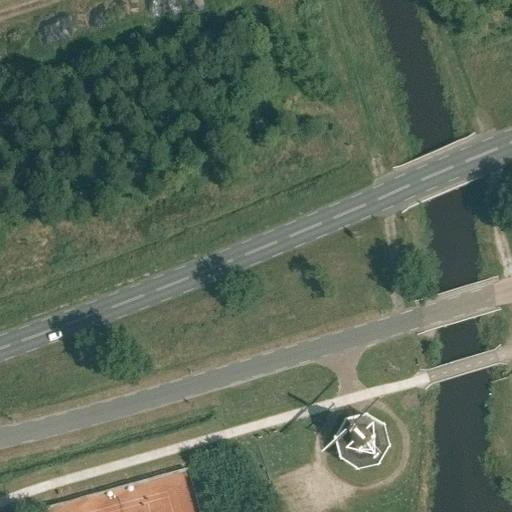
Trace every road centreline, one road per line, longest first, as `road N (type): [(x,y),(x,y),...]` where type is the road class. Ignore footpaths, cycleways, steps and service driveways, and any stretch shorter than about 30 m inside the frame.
road 1 (primary): [(0,350),(511,144)]
road 2 (tertiary): [(0,437),(511,292)]
road 3 (track): [(323,0),(378,166),(406,322)]
road 4 (track): [(511,288),(491,152),(436,0)]
